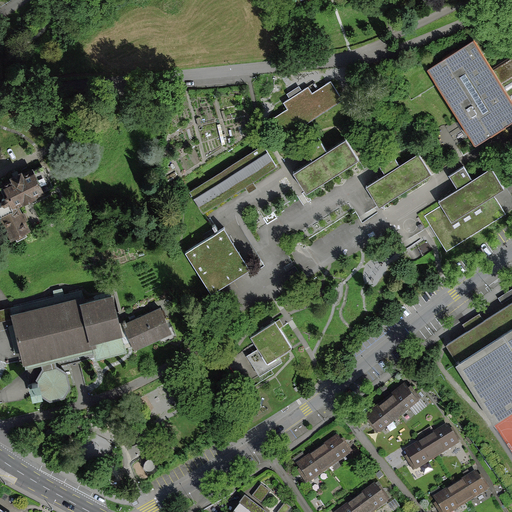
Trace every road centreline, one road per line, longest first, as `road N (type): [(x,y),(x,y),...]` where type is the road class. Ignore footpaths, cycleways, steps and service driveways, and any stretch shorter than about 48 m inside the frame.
road 1 (residential): [(327,392),(511,250)]
road 2 (residential): [(418,511),(327,392)]
road 3 (residential): [(148,511),(262,438)]
